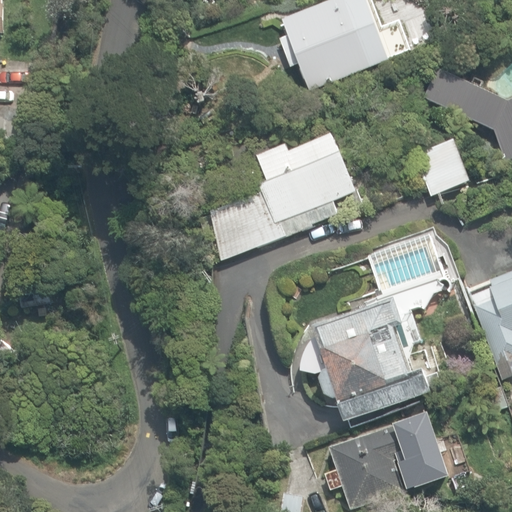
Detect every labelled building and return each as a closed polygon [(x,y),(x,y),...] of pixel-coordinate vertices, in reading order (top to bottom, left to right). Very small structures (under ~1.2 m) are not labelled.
[(342,0),(285,22),(290,37),(281,41),(291,68),(300,64),(311,92),(390,62),(389,59),(412,51),(401,22),(384,29),(373,0),(342,0)] [(503,162),(511,158),(511,98),(510,99),(439,69),(425,100),(493,132),(503,162)] [(212,213),(224,262),(314,229),(314,226),(340,217),(335,203),(359,194),(337,134),(290,152),(287,145),(257,156),(268,185),(262,187),(265,193),(212,213)] [(419,157),(433,198),(474,184),(460,143),(419,157)] [(382,297),(446,278),(432,235),(369,255),(382,297)] [(15,268),(22,308),(55,303),(48,263),(15,268)] [(471,291),(498,367),(511,362),(511,272),(490,280),(491,284),(471,291)] [(347,421),(432,393),(425,371),(412,375),(396,326),(405,323),(398,301),(314,329),(317,340),(311,345),(305,356),(301,369),(312,373),(328,368),(330,373),(324,375),(322,379),(328,398),(335,402),(340,400),(347,421)] [(456,343),(471,337),(464,319),(449,325),(456,343)] [(343,487),(351,511),(387,500),(407,493),(396,461),(410,456),(414,467),(416,467),(422,485),(438,479),(432,460),(424,463),(410,422),(387,430),(331,449),(338,469),(325,474),(331,491),(343,487)] [(281,511),(302,511),(305,497),(285,494),(281,511)]
